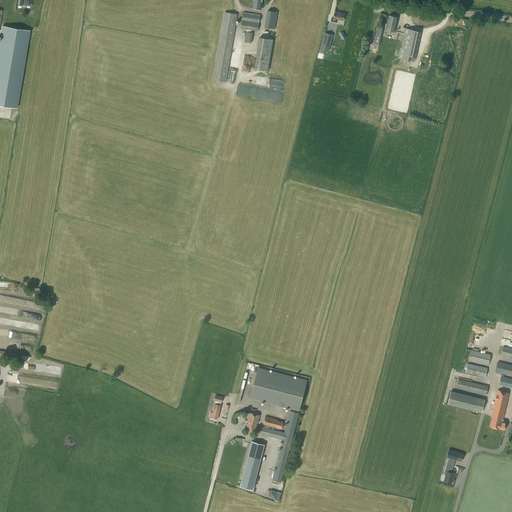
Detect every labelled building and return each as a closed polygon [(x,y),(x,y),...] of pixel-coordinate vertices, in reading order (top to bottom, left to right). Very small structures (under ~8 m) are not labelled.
[(261,9),(262,0),(252,0),(251,8),(261,9)] [(274,29),(277,12),(268,10),(265,27),(274,29)] [(226,82),(237,14),(224,12),(213,80),(226,82)] [(332,18),(330,23),(335,24),(336,19),(343,21),(344,14),(334,12),(333,18),(332,18)] [(257,31),(260,15),(243,13),(241,29),(246,29),(244,42),(251,43),(253,33),(251,33),(251,30),(257,31)] [(395,31),(396,25),(397,22),(398,17),(389,15),(386,29),(388,30),(388,32),(388,33),(390,33),(392,33),(392,30),(395,31)] [(0,105),(17,108),(30,30),(2,26),(0,37),(0,105)] [(383,28),(377,27),(374,43),(380,45),(383,28)] [(415,57),(421,32),(404,28),(403,34),(404,34),(401,48),(400,47),(397,58),(410,61),(411,56),(415,57)] [(324,34),(320,49),(328,51),(332,37),(324,34)] [(268,71),(269,64),(273,40),(259,37),(255,64),(254,69),(268,71)] [(511,357),(511,348),(503,346),(501,355),(511,357)] [(488,365),(491,355),(470,350),(468,360),(488,365)] [(511,375),(511,365),(502,363),(497,361),(495,371),(500,372),(511,375)] [(485,377),(488,368),(467,363),(465,373),(485,377)] [(299,411),(307,380),(258,368),(250,398),(299,411)] [(511,387),(511,378),(501,376),(499,382),(499,384),(511,387)] [(486,395),(488,386),(458,379),(455,388),(486,395)] [(502,419),(509,392),(498,390),(494,405),(490,404),(488,409),(493,410),(491,417),(492,417),(490,426),(499,429),(504,430),(506,423),(504,422),(504,420),(502,419)] [(481,412),(484,399),(451,391),(448,404),(481,412)] [(217,419),(220,408),(221,405),(214,404),(214,406),(212,413),(210,412),(209,417),(217,419)] [(280,482),(299,413),(290,411),(284,434),(262,428),(261,435),(273,438),(283,440),(273,480),(280,482)] [(255,430),(257,423),(258,423),(260,415),(249,412),(247,421),(248,421),(246,428),(255,430)] [(282,429),(283,422),(278,420),(278,419),(265,416),(263,425),(282,429)] [(252,441),(240,486),(252,489),(264,444),(252,441)] [(447,460),(455,457),(452,452),(445,455),(447,460)] [(451,483),(454,473),(448,472),(450,468),(446,467),(445,471),(446,471),(444,481),(451,483)] [(275,499),(277,492),(271,490),(269,497),(275,499)]
